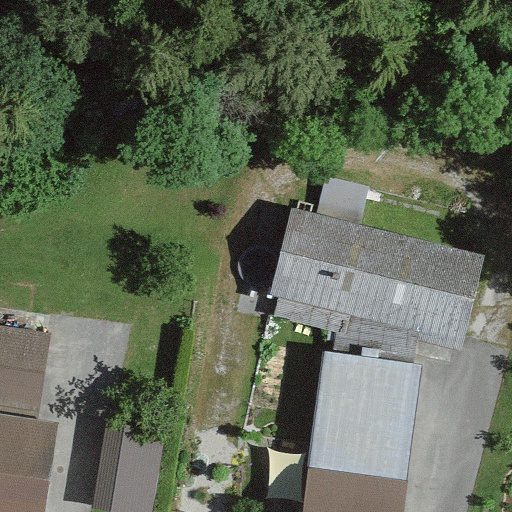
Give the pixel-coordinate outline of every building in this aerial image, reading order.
[(286,214),(264,304),(452,350),(474,261),(286,214)] [(46,341),(0,333),(0,412),(33,418),(46,341)] [(394,511),(415,368),(317,355),(295,511),(394,511)] [(0,511),(34,511),(48,428),(0,420),(0,511)] [(149,511),(158,433),(95,426),(85,511),(149,511)]
